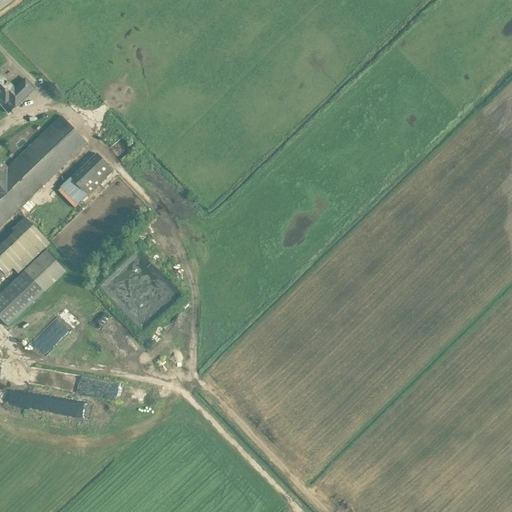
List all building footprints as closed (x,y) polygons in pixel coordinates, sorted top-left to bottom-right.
[(0,97),(5,103),(8,100),(15,107),(34,88),(25,79),(15,89),(0,73),(0,97)] [(0,226),(87,143),(61,116),(8,167),(0,159),(0,226)] [(97,154),(71,178),(88,195),(113,171),(97,154)] [(18,273),(50,243),(27,220),(0,246),(0,279),(12,267),(18,273)] [(186,236),(193,247),(200,242),(192,231),(186,236)] [(161,243),(154,248),(160,255),(167,250),(161,243)] [(52,300),(44,291),(65,271),(46,251),(0,294),(0,318),(8,326),(16,335),(52,300)] [(175,269),(179,260),(169,256),(165,266),(175,269)] [(162,330),(154,331),(156,343),(164,342),(162,330)] [(131,355),(135,359),(146,348),(142,344),(131,355)] [(86,416),(87,399),(56,397),(55,405),(60,405),(59,412),(65,413),(65,408),(70,409),(69,415),(86,416)]
